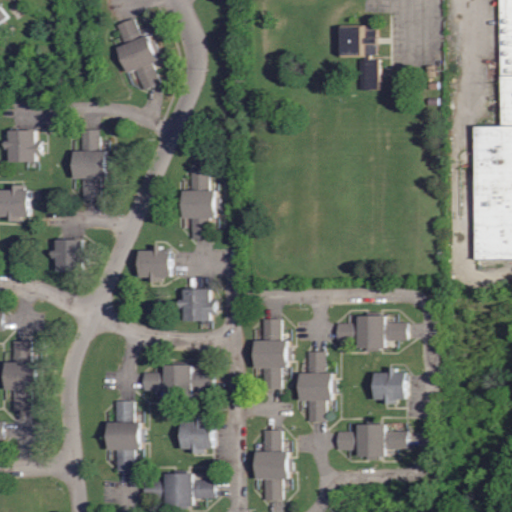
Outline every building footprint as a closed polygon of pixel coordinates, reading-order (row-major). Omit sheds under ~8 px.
[(511,257),(476,258),(475,125),(501,124),(500,0),(511,0),(511,257)] [(0,22),(0,3),(9,15),(0,22)] [(145,89),(136,69),(130,72),(127,65),(124,66),(119,55),(122,53),(119,46),(125,43),(117,24),(134,17),(143,36),(149,33),(152,41),(155,39),(160,51),(157,52),(160,59),(153,62),(161,82),(145,89)] [(380,88),(362,89),(361,58),(366,58),(366,56),(342,56),(342,24),(366,24),(366,26),(378,26),(378,36),(379,36),(379,43),(378,43),(378,53),(371,54),(371,58),(380,58),(380,88)] [(38,161),(12,161),(12,150),(7,150),(7,135),(12,135),(12,129),(38,129),(38,143),(43,143),(43,150),(38,150),(38,161)] [(101,198),(83,198),(83,177),(76,177),(76,169),(73,169),(73,158),(76,158),(76,149),(83,149),(83,129),(100,129),(100,149),(108,149),(108,156),(111,156),(111,169),(108,169),(108,177),(101,177),(101,198)] [(211,237),(193,237),(193,216),(186,216),(186,209),(183,209),(183,197),(185,197),(185,189),(193,189),(193,168),(210,168),(210,188),(218,188),(218,196),(221,196),(221,208),(218,208),(218,216),(211,216),(211,237)] [(22,220),(6,220),(6,216),(0,216),(0,189),(11,189),(11,183),(20,183),(20,189),(31,189),(31,215),(22,215),(22,220)] [(85,270),(58,270),(58,259),(54,259),(54,244),(58,244),(58,238),(85,238),(85,252),(89,252),(89,259),(85,259),(85,270)] [(163,280),(148,280),(148,276),(142,276),(141,249),(153,249),(153,244),(162,244),(162,249),(172,249),(172,275),(163,275),(163,280)] [(213,320),(186,320),(186,310),(181,310),(181,294),(186,294),(186,288),(212,288),(212,302),(217,302),(217,309),(213,309),(213,320)] [(368,350),(368,347),(360,347),(360,340),(339,340),(339,322),(360,322),(359,315),(367,314),(367,311),(380,311),(380,314),(387,314),(387,321),(408,321),(408,339),(387,340),(387,346),(380,347),(380,350),(368,350)] [(283,388),(265,388),(265,367),(258,367),(258,359),(255,359),(255,347),(258,348),(258,339),(265,339),(265,319),(283,319),(283,339),(290,339),(290,346),(293,346),(293,359),(290,359),(290,366),(283,366),(283,388)] [(32,410),(15,409),(15,388),(7,389),(8,381),(4,381),(4,369),(7,369),(7,361),(14,361),(14,340),(32,340),(32,361),(40,361),(40,368),(43,368),(43,381),(39,381),(39,388),(33,388),(32,410)] [(328,421),(311,421),(311,399),(303,400),(303,392),(300,392),(300,380),(303,380),(303,372),(310,372),(310,351),(328,351),(328,372),(336,372),(336,379),(339,379),(339,392),(335,392),(335,399),(328,399),(328,421)] [(174,400),(174,397),(167,397),(167,389),(146,390),(145,372),(166,371),(166,364),(173,364),(173,361),(187,361),(187,364),(194,364),(194,371),(215,371),(215,389),(194,390),(194,396),(186,396),(187,400),(174,400)] [(399,403),(384,403),(384,399),(378,399),(378,371),(389,371),(389,366),(398,366),(398,371),(409,371),(409,398),(399,398),(399,403)] [(136,469),(119,469),(119,448),(111,448),(111,440),(108,440),(108,429),(111,429),(111,420),(118,420),(118,400),(136,400),(136,420),(143,420),(143,427),(146,427),(146,440),(143,440),(143,448),(136,448),(136,469)] [(206,452),(191,452),(191,448),(184,448),(184,420),(196,420),(196,415),(205,415),(205,420),(215,420),(215,447),(206,447),(206,452)] [(369,459),(369,455),(361,455),(361,448),(340,448),(340,430),(361,430),(361,423),(368,423),(368,420),(381,419),(381,423),(388,423),(389,430),(409,429),(410,448),(388,448),(388,455),(381,455),(381,458),(369,459)] [(284,499),(267,499),(267,478),(259,478),(259,470),(256,470),(256,458),(259,458),(259,450),(266,450),(266,429),(284,429),(284,450),(291,450),(291,457),(294,457),(294,470),(291,470),(291,477),(284,477),(284,499)] [(175,508),(175,504),(168,505),(168,497),(147,498),(146,480),(167,479),(167,472),(174,472),(174,469),(188,469),(188,472),(195,472),(195,479),(216,479),(216,497),(195,498),(195,504),(188,504),(188,508),(175,508)]
